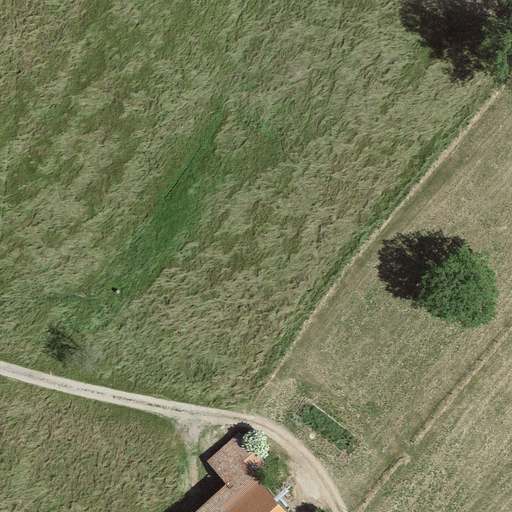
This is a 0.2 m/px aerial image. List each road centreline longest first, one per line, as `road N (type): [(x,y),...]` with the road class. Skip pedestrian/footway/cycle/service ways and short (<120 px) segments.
road 1 (track): [(172,407),(233,412),(275,430),(339,511)]
road 2 (track): [(172,407),(0,366)]
